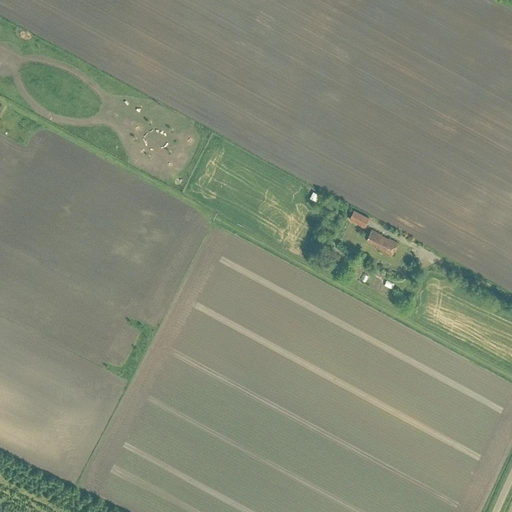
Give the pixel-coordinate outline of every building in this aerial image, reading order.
[(313,191),(310,198),(316,201),(319,194),(314,192),(313,191)] [(301,204),(302,197),(296,195),(294,203),(301,204)] [(354,211),(349,219),(365,227),(369,218),(354,211)] [(340,218),(337,228),(352,233),(355,223),(340,218)] [(374,247),(390,255),(397,242),(371,229),(366,239),(376,244),(374,247)] [(352,248),(371,258),(376,250),(356,240),(352,248)]
